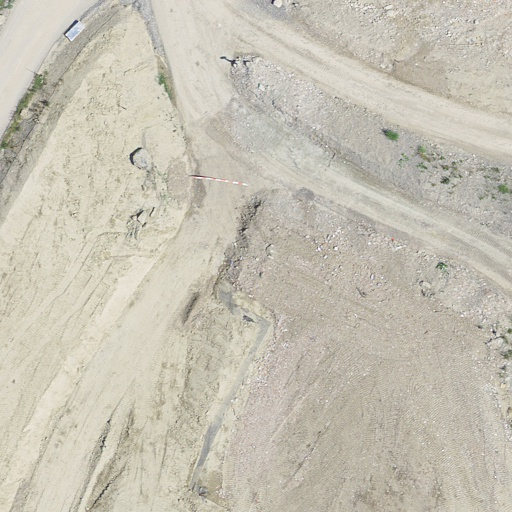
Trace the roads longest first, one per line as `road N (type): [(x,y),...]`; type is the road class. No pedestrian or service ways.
road 1 (unknown): [(286,419),(261,235),(199,0)]
road 2 (track): [(294,511),(378,394),(511,297)]
